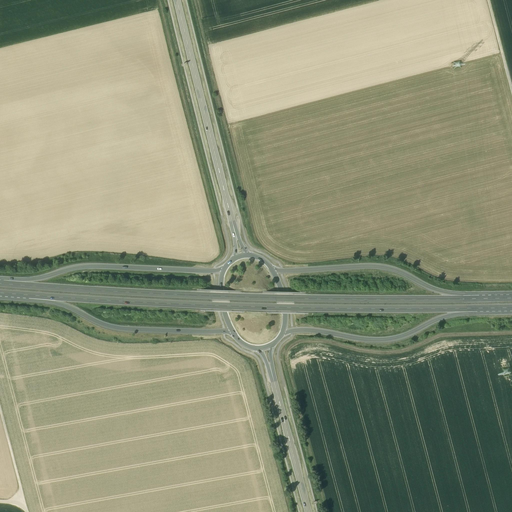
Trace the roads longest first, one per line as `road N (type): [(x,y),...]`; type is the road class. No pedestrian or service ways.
road 1 (trunk): [(453,299),(22,284)]
road 2 (trunk): [(53,296),(455,308)]
road 3 (track): [(326,511),(286,358),(291,346),(322,341),(396,352),(448,335),(511,332)]
road 4 (track): [(161,0),(222,246)]
road 5 (track): [(192,0),(254,242)]
road 6 (primary): [(176,0),(233,227)]
road 7 (trunk): [(224,268),(85,265),(22,284)]
road 8 (trunk): [(453,299),(385,267),(271,270)]
road 9 (trunk): [(53,296),(108,326),(233,332)]
road 10 (trunk): [(282,333),(393,338),(455,308)]
road 11 (track): [(252,371),(287,511)]
road 12 (primary): [(308,511),(272,375)]
